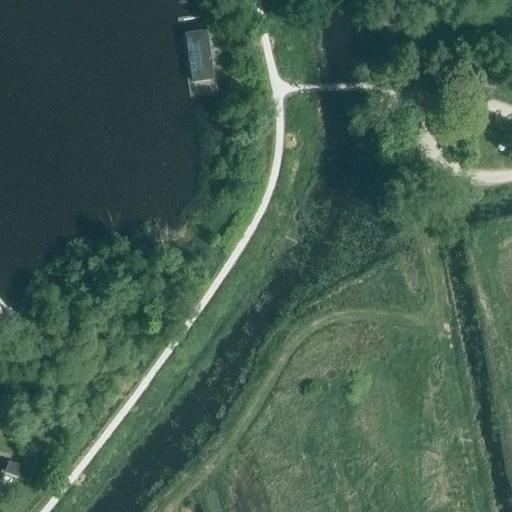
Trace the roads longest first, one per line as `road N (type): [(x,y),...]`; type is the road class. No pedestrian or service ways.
road 1 (track): [(482,511),(441,315)]
road 2 (track): [(441,315),(426,232),(457,173)]
